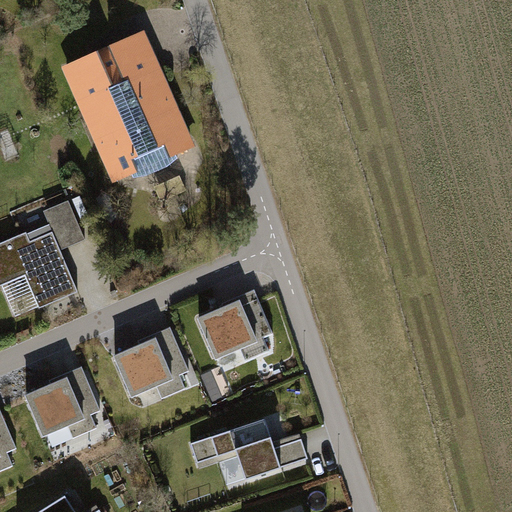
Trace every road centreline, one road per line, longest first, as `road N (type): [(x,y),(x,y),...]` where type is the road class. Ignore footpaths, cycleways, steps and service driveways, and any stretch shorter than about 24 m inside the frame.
road 1 (residential): [(369,511),(280,246)]
road 2 (unknown): [(198,0),(280,246)]
